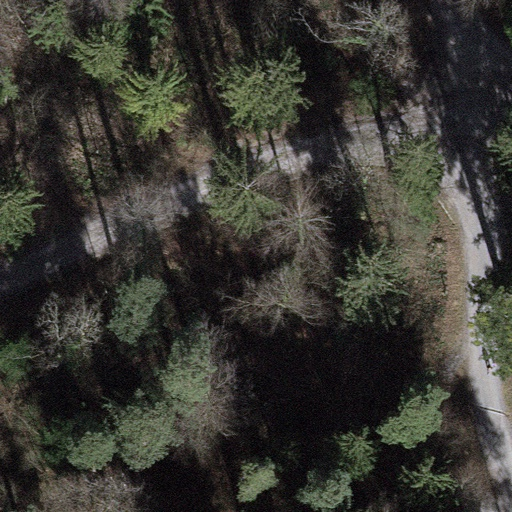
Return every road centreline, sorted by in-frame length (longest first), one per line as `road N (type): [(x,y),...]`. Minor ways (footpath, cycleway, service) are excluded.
road 1 (track): [(0,282),(171,198),(277,158),(511,109)]
road 2 (track): [(480,115),(479,330),(511,483)]
